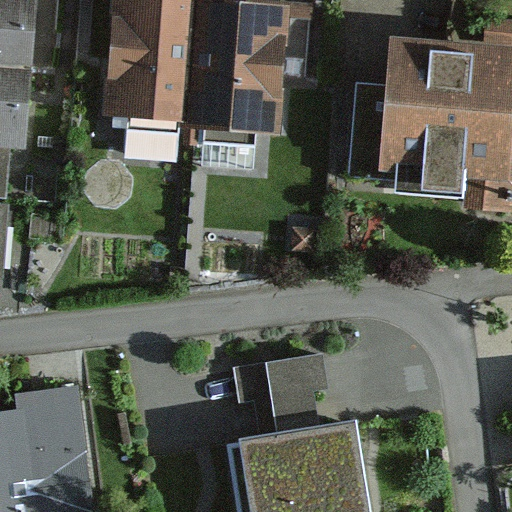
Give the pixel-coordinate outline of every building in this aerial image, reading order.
[(31,0),(0,0),(0,68),(27,70),(31,0)] [(193,124),(203,8),(122,1),(112,117),(193,124)] [(273,130),(283,15),(203,8),(193,124),(273,130)] [(511,28),(505,27),(503,45),(511,46),(511,28)] [(403,95),(358,91),(351,174),(511,188),(511,174),(511,56),(408,47),(403,95)] [(27,70),(0,68),(0,142),(10,144),(22,144),(27,70)] [(130,131),(128,155),(181,159),(182,135),(130,131)] [(10,144),(0,142),(0,195),(6,195),(10,144)] [(40,212),(0,208),(0,284),(34,287),(40,212)] [(20,420),(0,422),(0,511),(105,511),(90,389),(18,399),(20,420)] [(372,511),(357,437),(225,463),(235,511),(372,511)]
